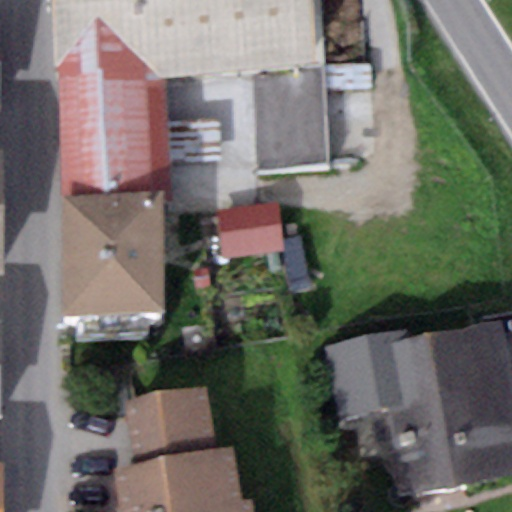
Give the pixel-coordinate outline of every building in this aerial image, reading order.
[(309,0),(60,0),(55,19),(57,103),(61,225),(161,222),(170,222),(166,100),(312,96),(309,0)] [(276,212),(217,219),(223,266),(283,259),(276,212)] [(161,222),(61,225),(64,346),(165,343),(161,222)] [(391,347),(324,357),(337,442),(393,434),(404,511),(424,511),(511,499),(511,414),(502,349),(413,362),(411,344),(391,347)] [(209,409),(124,419),(131,482),(120,483),(123,511),(240,511),(235,471),(217,473),(209,409)]
